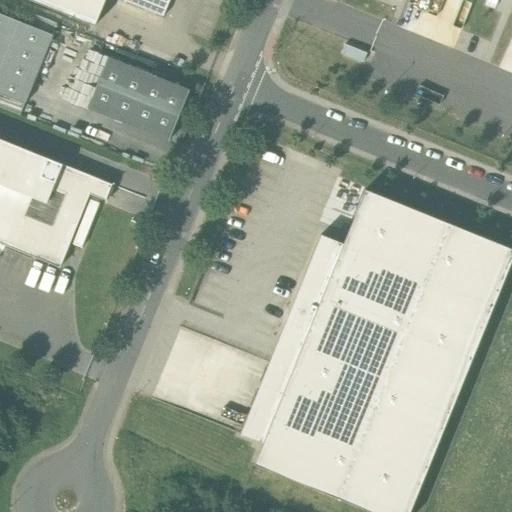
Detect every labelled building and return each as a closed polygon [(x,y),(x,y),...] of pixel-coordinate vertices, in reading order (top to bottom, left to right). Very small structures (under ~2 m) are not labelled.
[(105,0),(26,0),(94,27),(105,0)] [(170,0),(119,0),(163,18),(170,0)] [(30,27),(0,14),(0,95),(24,105),(52,36),(30,27)] [(57,25),(34,16),(30,27),(52,36),(57,25)] [(367,56),(346,47),(342,56),(363,65),(367,56)] [(189,91),(108,58),(87,109),(168,142),(189,91)] [(0,95),(0,108),(20,116),(24,105),(0,95)] [(112,185),(0,139),(0,243),(60,268),(89,194),(105,201),(112,185)] [(409,511),(511,260),(511,250),(365,191),(343,244),(321,236),(240,435),(262,444),(254,465),(370,511),(409,511)]
